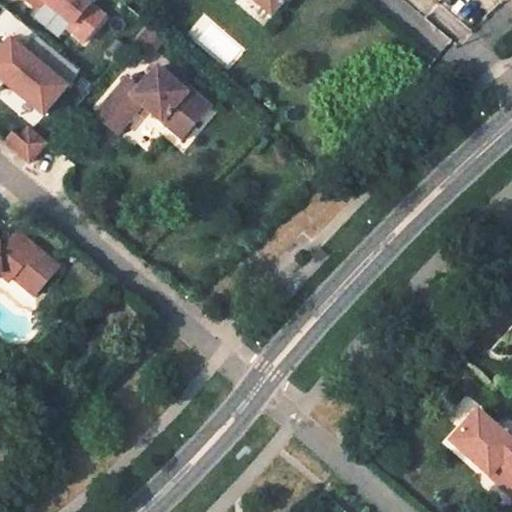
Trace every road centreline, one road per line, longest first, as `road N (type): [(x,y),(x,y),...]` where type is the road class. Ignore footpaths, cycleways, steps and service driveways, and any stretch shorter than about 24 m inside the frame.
road 1 (tertiary): [(257,385),(339,290),(511,127)]
road 2 (residential): [(0,162),(257,385)]
road 3 (residential): [(257,385),(401,511)]
road 4 (tertiary): [(142,511),(185,474),(257,385)]
road 5 (residential): [(383,0),(511,103)]
